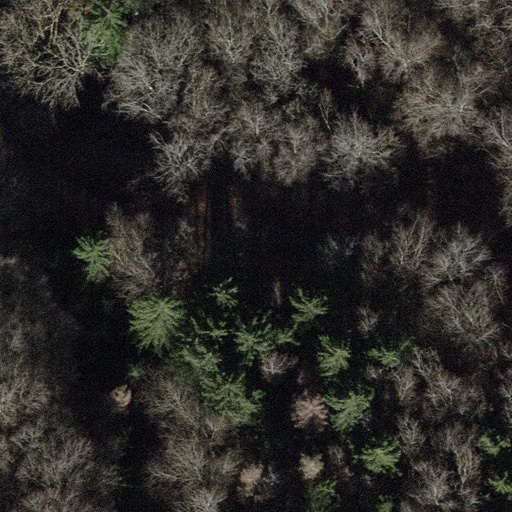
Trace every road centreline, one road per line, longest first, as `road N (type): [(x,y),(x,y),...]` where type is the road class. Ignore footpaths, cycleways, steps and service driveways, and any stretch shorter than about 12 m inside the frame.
road 1 (track): [(511,254),(232,223),(41,176),(0,149)]
road 2 (track): [(131,198),(224,288),(511,418)]
